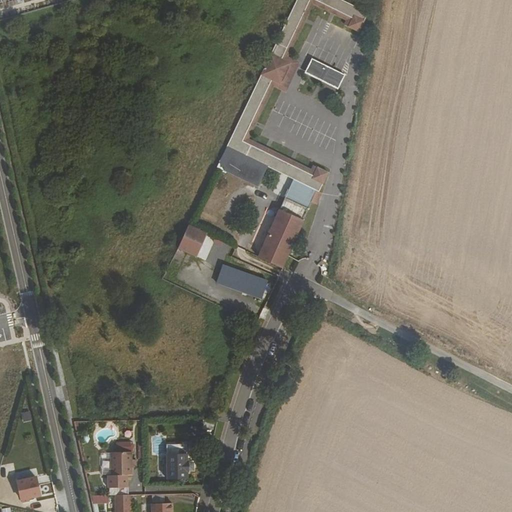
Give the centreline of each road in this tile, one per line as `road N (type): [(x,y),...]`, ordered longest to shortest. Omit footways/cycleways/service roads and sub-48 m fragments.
road 1 (residential): [(296,283),(315,253),(335,182),(361,39)]
road 2 (residential): [(204,511),(257,350),(296,283)]
road 3 (unclassified): [(296,283),(511,392)]
road 4 (tertiary): [(41,358),(0,164)]
road 5 (tertiary): [(76,511),(41,358)]
